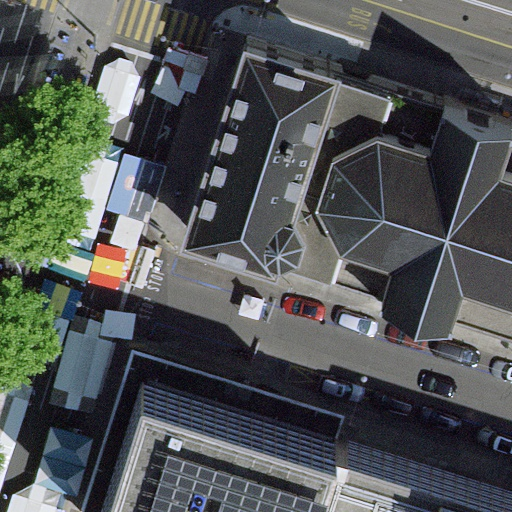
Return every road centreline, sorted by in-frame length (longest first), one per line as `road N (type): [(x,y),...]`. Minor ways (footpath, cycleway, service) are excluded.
road 1 (residential): [(511,406),(85,271)]
road 2 (primary): [(85,271),(171,0)]
road 3 (primary): [(10,511),(85,271)]
